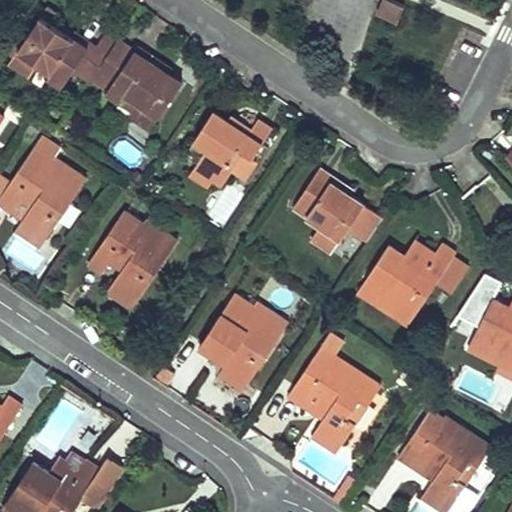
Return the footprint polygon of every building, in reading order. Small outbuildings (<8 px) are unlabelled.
[(404,5),(390,0),(383,0),(378,14),(398,22),(404,5)] [(54,26),(42,17),(15,57),(35,70),(39,64),(52,73),(55,68),(69,77),(88,49),(54,26)] [(58,19),(54,26),(88,49),(92,43),(58,19)] [(174,71),(138,47),(134,53),(170,76),(174,71)] [(170,76),(134,53),(116,81),(128,89),(125,94),(139,103),(134,111),(154,125),(181,83),(170,76)] [(35,70),(15,57),(10,64),(30,78),(35,70)] [(55,68),(52,73),(65,82),(69,77),(55,68)] [(128,89),(116,81),(113,86),(125,94),(128,89)] [(154,125),(134,111),(130,117),(150,131),(154,125)] [(234,126),(213,112),(193,140),(208,149),(195,169),(213,181),(222,187),(237,165),(233,162),(241,149),(253,157),(272,130),(259,121),(252,131),(245,127),(242,132),(234,126)] [(237,121),(234,126),(242,132),(245,127),(237,121)] [(61,150),(42,138),(13,181),(0,200),(0,202),(13,211),(21,199),(32,206),(21,223),(46,239),(59,219),(54,215),(62,203),(67,206),(85,180),(55,160),(61,150)] [(213,181),(195,169),(190,175),(209,188),(213,181)] [(319,169),(294,207),(323,226),(314,240),(333,252),(348,229),(364,205),(353,197),(331,182),(334,179),(319,169)] [(0,200),(13,181),(0,172),(0,200)] [(355,193),(334,179),(331,182),(353,197),(355,193)] [(54,215),(59,219),(67,206),(62,203),(54,215)] [(384,217),(364,205),(348,229),(367,242),(384,217)] [(144,225),(125,211),(89,264),(103,272),(112,259),(124,268),(113,286),(137,302),(151,280),(146,277),(154,264),(159,268),(177,242),(147,221),(144,225)] [(46,239),(21,223),(16,230),(41,247),(46,239)] [(410,264),(422,246),(415,241),(406,256),(403,259),(410,264)] [(406,256),(390,246),(361,290),(390,310),(394,304),(414,317),(429,294),(423,290),(432,277),(438,281),(439,279),(455,255),(457,253),(443,244),(435,255),(422,246),(410,264),(403,259),(406,256)] [(470,265),(455,255),(439,279),(454,289),(470,265)] [(146,277),(151,280),(159,268),(154,264),(146,277)] [(429,294),(438,281),(432,277),(423,290),(429,294)] [(137,302),(113,286),(108,293),(132,309),(137,302)] [(255,307),(237,295),(202,348),(214,356),(223,343),(235,351),(224,368),(248,384),(263,363),(257,360),(266,347),(271,351),(290,322),(258,301),(255,307)] [(510,306),(495,298),(470,348),(500,363),(504,356),(511,360),(511,311),(508,310),(510,306)] [(394,304),(390,310),(410,323),(414,317),(394,304)] [(344,345),(331,336),(321,351),(290,396),(306,407),(310,402),(328,414),(324,419),(317,430),(342,447),(358,424),(351,419),(362,403),(368,407),(382,385),(337,355),(344,345)] [(257,360),(263,363),(271,351),(266,347),(257,360)] [(511,360),(504,356),(500,363),(511,368),(511,360)] [(248,384),(224,368),(219,376),(243,392),(248,384)] [(0,430),(4,434),(23,406),(9,396),(2,405),(0,404),(0,430)] [(328,414),(310,402),(306,407),(324,419),(328,414)] [(429,410),(399,456),(416,467),(419,461),(438,474),(434,479),(426,491),(452,508),(467,485),(459,479),(470,463),(478,468),(492,448),(445,417),(443,419),(429,410)] [(342,447),(317,430),(312,437),(337,454),(342,447)] [(33,461),(4,506),(13,511),(73,511),(83,498),(101,509),(127,470),(110,458),(101,470),(88,461),(87,463),(73,453),(68,461),(56,477),(51,473),(33,461)] [(68,461),(62,457),(51,473),(56,477),(68,461)] [(438,474),(419,461),(416,467),(434,479),(438,474)] [(358,481),(348,475),(332,499),(342,506),(358,481)] [(469,511),(480,497),(467,489),(452,511),(469,511)] [(449,511),(452,508),(426,491),(422,498),(443,511),(449,511)]
